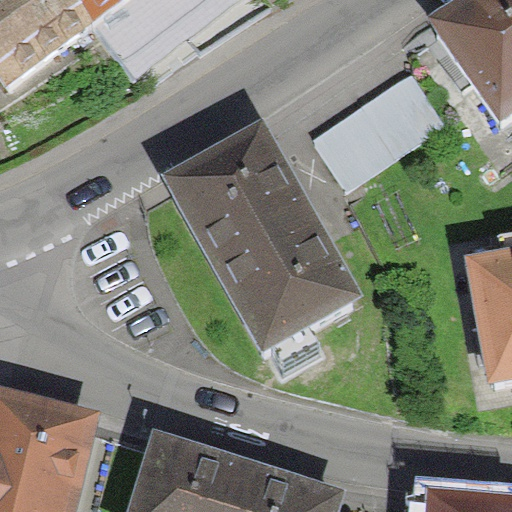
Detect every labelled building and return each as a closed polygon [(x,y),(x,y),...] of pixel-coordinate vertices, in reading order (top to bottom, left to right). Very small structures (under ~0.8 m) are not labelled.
[(0,0),(0,81),(90,19),(76,0),(0,0)] [(207,0),(76,0),(90,19),(120,61),(207,0)] [(502,119),(511,111),(511,0),(472,0),(434,29),(502,119)] [(447,109),(414,60),(311,129),(344,178),(447,109)] [(168,184),(257,342),(346,292),(257,134),(168,184)] [(487,374),(511,370),(511,253),(471,260),(487,374)] [(0,511),(63,511),(85,420),(0,399),(0,511)] [(167,454),(149,511),(338,511),(340,505),(167,454)]
